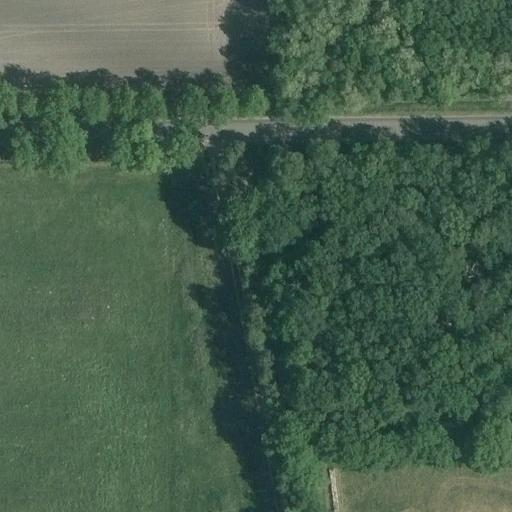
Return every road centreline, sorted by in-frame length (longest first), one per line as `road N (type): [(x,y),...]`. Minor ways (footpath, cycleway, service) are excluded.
road 1 (tertiary): [(0,132),(511,124)]
road 2 (track): [(204,129),(282,511)]
